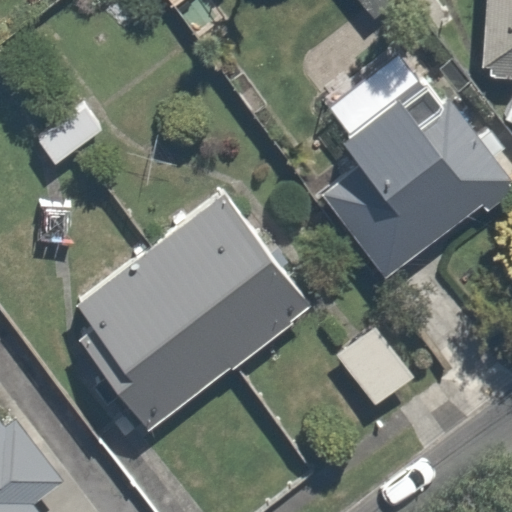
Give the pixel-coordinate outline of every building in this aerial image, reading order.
[(511,73),(511,0),(475,0),(472,71),(511,73)] [(511,172),(405,26),(385,41),(310,96),(357,160),(324,184),(389,274),(511,183),(511,172)] [(300,295),(202,173),(53,292),(151,415),(300,295)] [(403,362),(366,316),(328,346),(365,393),(403,362)] [(87,511),(0,383),(0,511),(87,511)]
